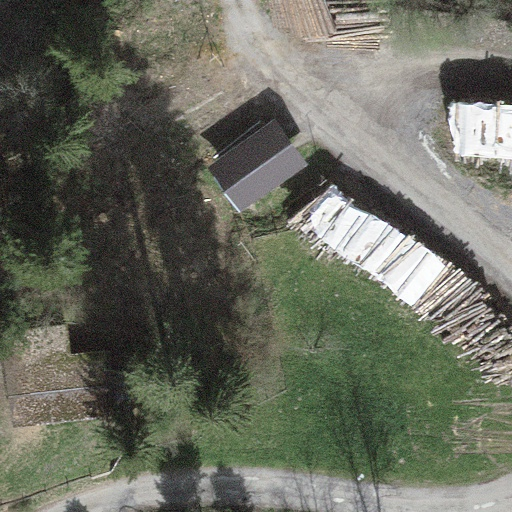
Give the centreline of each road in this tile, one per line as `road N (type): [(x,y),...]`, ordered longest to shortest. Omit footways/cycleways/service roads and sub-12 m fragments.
road 1 (track): [(511,496),(441,506),(178,488),(77,511)]
road 2 (track): [(237,0),(262,54),(511,267)]
